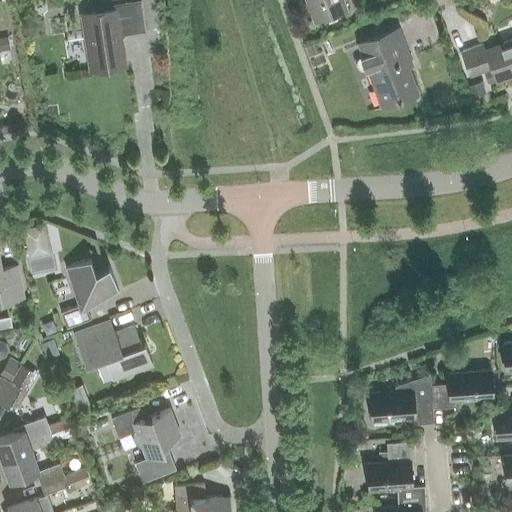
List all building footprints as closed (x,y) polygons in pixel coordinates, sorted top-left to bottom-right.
[(308,0),(316,20),(347,9),(344,0),(308,0)] [(91,71),(125,66),(121,40),(125,35),(145,32),(141,1),(114,5),(114,10),(83,15),(91,71)] [(412,64),(399,27),(360,41),(365,54),(361,55),(366,69),(370,68),(384,105),(418,92),(408,65),(412,64)] [(511,39),(485,49),(483,42),(462,50),(471,73),(491,66),(496,80),(511,74),(511,39)] [(23,224),(26,254),(47,252),(44,221),(23,224)] [(85,303),(118,291),(109,266),(95,271),(90,258),(66,267),(80,305),(60,312),(66,327),(91,318),(85,303)] [(0,303),(24,299),(17,265),(2,268),(0,260),(0,303)] [(112,379),(153,364),(145,343),(141,344),(134,325),(106,336),(102,323),(74,334),(86,366),(104,359),(112,379)] [(57,353),(51,337),(40,341),(45,357),(57,353)] [(9,357),(0,373),(12,379),(21,363),(9,357)] [(10,381),(0,399),(0,404),(8,409),(10,406),(17,409),(38,373),(21,363),(12,379),(10,381)] [(431,383),(433,406),(460,405),(460,399),(493,397),(491,369),(448,372),(449,382),(431,383)] [(433,406),(431,383),(430,372),(410,379),(399,384),(396,386),(395,390),(370,392),(372,420),(405,418),(406,424),(434,422),(433,406)] [(0,399),(10,381),(0,375),(0,399)] [(163,447),(180,435),(170,408),(144,418),(139,407),(111,417),(118,437),(136,431),(146,458),(135,463),(142,481),(176,468),(169,450),(165,451),(163,447)] [(511,409),(495,410),(497,438),(511,436),(511,409)] [(0,461),(31,449),(54,440),(73,433),(67,416),(48,423),(45,416),(21,424),(23,429),(0,437),(0,461)] [(379,462),(368,462),(370,490),(397,488),(412,487),(412,486),(410,453),(415,452),(414,440),(387,442),(387,450),(378,451),(379,462)] [(40,483),(64,474),(59,463),(39,470),(31,449),(0,461),(0,469),(4,480),(8,478),(10,481),(36,472),(40,483)] [(90,482),(84,466),(64,474),(68,485),(69,490),(90,482)] [(53,511),(47,493),(68,485),(64,474),(40,483),(44,495),(36,498),(36,497),(6,508),(8,511),(5,511),(53,511)] [(230,511),(229,495),(205,497),(204,483),(174,485),(175,511),(230,511)] [(412,487),(397,488),(398,506),(377,507),(377,511),(421,511),(420,498),(425,497),(424,485),(412,486),(412,487)]
